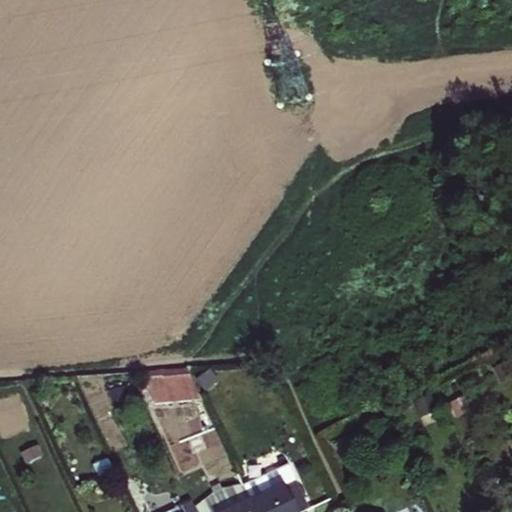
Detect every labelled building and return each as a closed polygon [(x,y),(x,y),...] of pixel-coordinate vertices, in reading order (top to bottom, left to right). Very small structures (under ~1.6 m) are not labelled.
[(187,368),(141,372),(155,404),(202,400),(187,368)] [(284,488),(297,482),(289,464),(242,486),(250,504),(284,488)] [(284,488),(250,504),(254,511),(304,511),(310,509),(297,482),(284,488)] [(195,509),(196,511),(254,511),(250,504),(242,486),(221,490),(218,486),(212,489),(214,493),(195,509)] [(196,511),(195,509),(192,502),(170,511),(196,511)]
